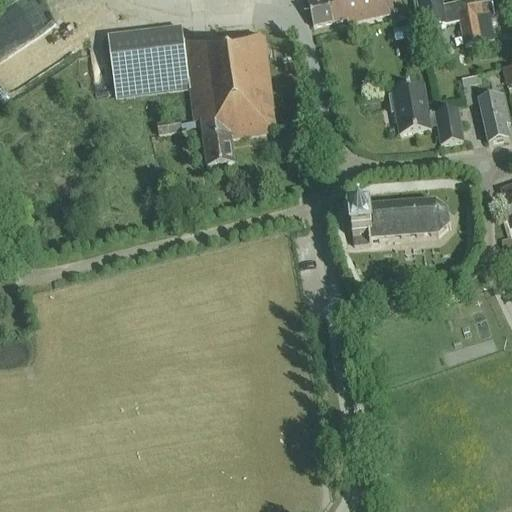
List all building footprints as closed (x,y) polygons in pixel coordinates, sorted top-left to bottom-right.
[(393,16),(391,6),(389,0),(313,0),(314,3),(307,4),(313,29),(352,21),(353,25),(393,16)] [(493,18),(490,0),(485,0),(456,5),(443,8),(441,0),(417,0),(415,1),(422,33),(447,28),(460,25),(464,49),(494,43),(489,18),(493,18)] [(511,0),(497,0),(500,9),(511,6),(511,0)] [(246,38),(183,44),(181,32),(107,42),(115,102),(190,91),(194,125),(194,126),(201,125),(202,130),(203,142),(207,171),(234,167),(231,142),(276,136),(264,40),(246,41),(246,38)] [(511,69),(503,72),(507,90),(511,88),(511,69)] [(433,116),(427,117),(422,89),(390,94),(391,98),(387,99),(390,116),(394,115),(398,139),(429,134),(429,131),(435,130),(438,149),(463,145),(458,111),(433,115),(433,116)] [(505,128),(510,127),(503,99),(478,104),(488,147),(508,143),(505,128)] [(194,126),(194,125),(180,128),(179,123),(157,127),(159,140),(182,135),(202,130),(201,125),(194,126)] [(284,135),(293,134),(292,125),(283,126),(284,135)] [(297,137),(275,140),(276,153),(299,150),(297,137)] [(511,189),(501,193),(509,218),(511,217),(511,221),(511,189)] [(449,231),(450,229),(449,229),(447,216),(448,216),(447,214),(446,215),(435,208),(435,207),(434,206),(433,207),(366,212),(367,220),(364,220),(351,221),(352,239),(353,248),(371,247),(371,245),(438,240),(448,231),(449,231)]
